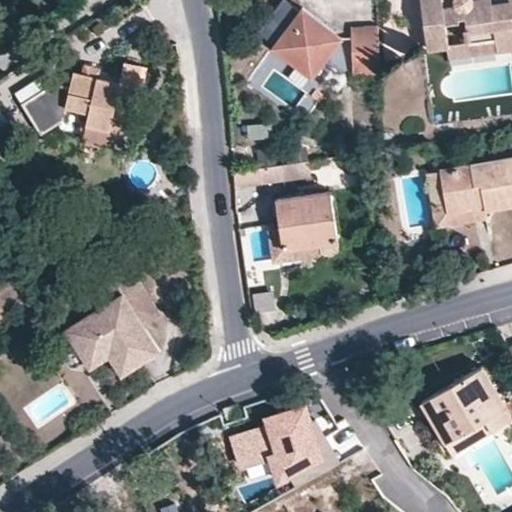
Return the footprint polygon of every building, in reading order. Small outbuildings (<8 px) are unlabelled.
[(336,46),(334,30),(303,7),(300,10),(286,0),(281,0),(257,31),(275,44),(281,35),(284,56),(313,77),(336,46)] [(511,48),(511,0),(509,0),(492,3),(491,0),(455,0),(455,2),(457,5),(444,7),(442,0),(421,0),(428,48),(447,46),(449,45),(446,21),(459,19),(459,16),(465,16),(467,28),(464,28),(466,39),(468,39),(469,43),(495,39),(497,51),(511,48)] [(380,57),(378,24),(351,26),(353,59),(380,57)] [(343,37),(334,30),(336,46),(343,37)] [(284,56),(281,35),(275,44),(272,47),(284,56)] [(497,51),(495,39),(469,43),(449,45),(447,46),(448,57),(497,51)] [(380,72),(380,57),(353,59),(354,74),(380,72)] [(129,121),(137,86),(143,88),(148,66),(124,61),(120,82),(98,77),(83,73),(74,71),(70,86),(55,82),(50,85),(43,75),(15,92),(41,134),(65,119),(66,112),(70,106),(90,111),(87,123),(111,128),(113,117),(129,121)] [(98,77),(100,67),(85,63),(83,73),(98,77)] [(248,134),(271,130),(268,116),(245,121),(248,134)] [(123,148),(129,121),(113,117),(111,128),(87,123),(83,139),(123,148)] [(511,156),(441,169),(448,210),(485,203),(486,208),(511,203),(511,156)] [(235,187),(311,176),(309,160),(234,171),(235,187)] [(448,210),(441,169),(426,172),(435,228),(487,218),(486,208),(485,203),(448,210)] [(340,249),(331,190),(277,198),(281,227),(284,248),(320,243),(321,252),(329,255),(333,254),(340,249)] [(273,263),(322,255),(321,252),(320,243),(284,248),(281,227),(268,229),(273,263)] [(141,281),(130,265),(105,281),(115,297),(141,281)] [(161,350),(145,326),(162,314),(141,281),(115,297),(55,336),(55,341),(70,365),(76,367),(85,361),(90,368),(109,356),(122,375),(134,367),(125,353),(132,348),(142,363),(161,350)] [(19,295),(12,284),(0,291),(0,305),(1,307),(19,295)] [(142,363),(132,348),(125,353),(134,367),(142,363)] [(511,412),(511,399),(505,403),(482,366),(422,400),(446,441),(487,418),(493,428),(511,417),(511,415),(511,413),(511,412)] [(344,463),(316,391),(221,428),(237,469),(272,455),(284,487),(344,463)] [(241,413),(237,403),(224,408),(228,418),(241,413)] [(452,452),(493,428),(487,418),(446,441),(452,452)]
